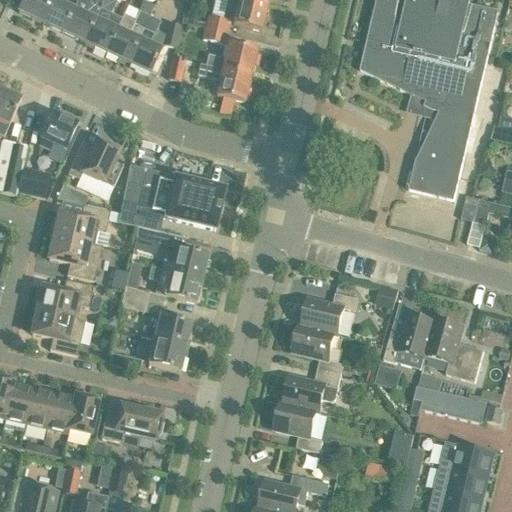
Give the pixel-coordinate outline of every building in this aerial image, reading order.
[(25,0),(18,15),(41,25),(52,1),(52,0),(25,0)] [(73,11),(63,35),(85,45),(104,0),(91,0),(90,2),(84,0),(77,0),(73,11)] [(110,0),(104,0),(85,45),(106,55),(122,20),(111,15),(117,3),(113,1),(110,0)] [(262,33),(268,7),(240,0),(239,1),(234,26),(262,33)] [(414,97),(427,104),(425,108),(432,112),(431,121),(436,123),(417,162),(416,162),(410,192),(454,203),(475,115),(476,116),(500,15),(471,8),(472,4),(453,0),(379,0),(362,73),(401,91),(399,96),(411,102),(414,97)] [(73,11),(52,1),(41,25),(63,35),(73,11)] [(122,20),(106,55),(128,65),(149,19),(154,8),(143,3),(138,14),(135,21),(123,16),(122,20)] [(208,18),(206,30),(227,35),(229,23),(208,18)] [(160,24),(149,19),(128,65),(137,69),(135,73),(148,79),(161,51),(149,46),(154,36),(160,24)] [(176,51),(181,29),(168,25),(163,48),(176,51)] [(203,42),(224,47),(227,35),(206,30),(203,42)] [(200,66),(200,67),(251,79),(257,53),(228,46),(228,48),(224,47),(221,60),(208,57),(205,68),(200,66)] [(190,68),(190,64),(173,60),(168,81),(180,84),(184,67),(190,68)] [(251,79),(200,67),(197,78),(216,83),(213,95),(217,95),(216,97),(245,104),(251,79)] [(0,91),(0,137),(3,139),(8,127),(20,101),(0,91)] [(53,118),(43,141),(44,142),(41,148),(51,153),(54,146),(66,152),(77,128),(79,123),(64,117),(62,121),(53,118)] [(511,120),(503,118),(500,130),(511,133),(511,120)] [(495,129),(492,142),(511,146),(511,133),(500,130),(495,129)] [(120,153),(96,143),(95,146),(84,141),(68,176),(80,181),(82,176),(113,190),(123,168),(115,164),(120,153)] [(27,150),(2,145),(0,154),(0,194),(17,198),(27,150)] [(490,166),(484,164),(481,177),(493,180),(495,173),(490,166)] [(129,168),(117,225),(138,230),(158,235),(161,220),(214,233),(218,217),(220,209),(223,194),(224,193),(223,193),(130,170),(130,168),(129,168)] [(18,195),(45,201),(50,177),(23,171),(18,195)] [(83,207),(86,199),(63,189),(58,200),(83,207)] [(462,222),(463,222),(473,224),(478,202),(468,199),(462,222)] [(511,210),(478,202),(473,224),(487,228),(490,215),(511,220),(511,223),(509,236),(511,236),(511,210)] [(53,226),(50,237),(89,246),(89,245),(92,233),(105,236),(110,214),(83,208),(80,219),(59,215),(57,227),(53,226)] [(138,230),(136,241),(135,241),(134,247),(157,252),(159,247),(172,250),(174,239),(158,235),(138,230)] [(94,284),(102,249),(103,248),(89,245),(89,246),(50,237),(48,248),(52,249),(49,262),(70,266),(67,278),(94,284)] [(495,244),(484,241),(481,252),(492,255),(495,244)] [(209,259),(177,251),(173,264),(163,261),(161,272),(166,274),(203,282),(209,259)] [(157,284),(155,295),(197,307),(203,282),(166,274),(161,272),(151,270),(148,282),(157,284)] [(36,301),(33,312),(85,324),(86,323),(78,321),(80,309),(88,311),(93,289),(66,283),(63,294),(42,289),(39,302),(36,301)] [(149,294),(126,289),(124,299),(147,304),(149,294)] [(398,294),(380,289),(375,304),(394,310),(398,294)] [(337,297),(334,308),(310,302),(309,306),(306,306),(304,315),(307,316),(304,329),(303,330),(336,337),(336,338),(338,338),(345,311),(357,314),(360,302),(337,297)] [(147,304),(124,299),(121,310),(145,315),(147,304)] [(50,353),(77,359),(85,324),(33,312),(31,323),(34,324),(32,336),(53,341),(50,353)] [(421,372),(424,361),(426,362),(427,359),(437,327),(436,326),(422,323),(423,319),(415,317),(414,320),(410,319),(406,330),(395,327),(385,363),(396,366),(396,365),(421,372)] [(150,342),(186,350),(192,326),(160,319),(157,332),(143,329),(141,340),(150,342)] [(119,321),(112,320),(108,322),(106,329),(117,331),(119,321)] [(437,323),(436,326),(437,327),(427,359),(449,365),(447,377),(476,386),(485,354),(465,348),(466,346),(461,345),(465,331),(460,330),(460,326),(451,324),(450,327),(437,323)] [(304,329),(300,328),(297,342),(294,342),(292,351),(295,352),(294,356),(321,362),(319,373),(341,379),(343,367),(330,363),(336,338),(336,337),(303,330),(304,329)] [(148,352),(152,354),(149,367),(181,374),(186,350),(150,342),(148,352)] [(502,350),(499,359),(508,361),(510,352),(502,350)] [(112,357),(109,367),(139,375),(141,364),(112,357)] [(319,415),(322,402),(332,404),(335,401),(341,379),(319,373),(316,385),(291,379),(290,383),(287,383),(285,391),(288,392),(285,405),(285,406),(317,414),(319,415)] [(14,384),(13,384),(0,380),(0,416),(4,417),(5,418),(12,388),(13,388),(14,384)] [(4,421),(26,426),(33,392),(13,388),(12,388),(5,418),(4,417),(4,421)] [(422,404),(425,391),(417,389),(414,402),(422,404)] [(433,415),(438,394),(425,391),(422,404),(420,412),(421,412),(433,415)] [(26,426),(47,431),(54,397),(33,392),(26,426)] [(469,396),(468,401),(475,403),(476,403),(487,406),(500,409),(503,397),(482,392),(481,399),(469,396)] [(445,418),(450,397),(438,394),(433,415),(445,418)] [(47,431),(68,436),(76,398),(75,402),(54,397),(47,431)] [(457,421),(462,400),(450,397),(445,418),(457,421)] [(99,403),(76,398),(68,436),(69,432),(91,437),(99,403)] [(464,400),(459,421),(470,424),(475,403),(468,401),(464,400)] [(487,406),(476,403),(471,424),(482,427),(482,426),(487,406)] [(285,405),(282,405),(279,419),(276,418),(274,428),(276,429),(276,432),(299,438),(297,450),(319,455),(322,444),(322,443),(311,440),(317,414),(285,406),(285,405)] [(101,441),(123,446),(125,435),(156,442),(157,437),(161,437),(164,424),(160,423),(161,417),(120,408),(119,415),(107,413),(101,441)] [(500,428),(503,413),(490,410),(487,425),(500,428)] [(0,438),(0,445),(14,448),(15,442),(0,438)] [(25,451),(41,455),(43,448),(27,445),(25,451)] [(446,446),(440,470),(488,482),(488,481),(494,457),(446,446)] [(41,455),(56,459),(57,452),(43,448),(41,455)] [(425,454),(417,452),(414,464),(422,466),(425,454)] [(81,464),(65,460),(64,467),(79,470),(81,464)] [(419,477),(422,466),(414,464),(411,476),(412,476),(419,477)] [(116,468),(111,492),(124,495),(130,472),(116,468)] [(482,505),(488,482),(440,470),(435,493),(482,505)] [(64,495),(75,497),(81,474),(69,471),(64,495)] [(330,485),(317,482),(294,477),(291,489),(267,483),(266,486),(263,485),(260,496),(264,496),(261,509),(261,510),(269,511),(297,511),(299,506),(305,507),(309,493),(327,498),(330,485)] [(17,479),(9,511),(52,511),(57,495),(29,488),(30,482),(17,479)] [(480,511),(482,505),(435,493),(430,511),(480,511)] [(100,511),(101,509),(106,510),(108,500),(89,496),(87,506),(73,503),(70,511),(100,511)] [(410,511),(414,501),(407,499),(406,499),(403,511),(404,511),(408,511),(410,511)]
